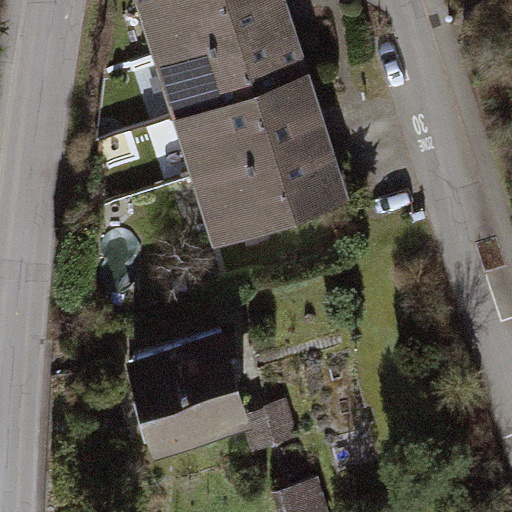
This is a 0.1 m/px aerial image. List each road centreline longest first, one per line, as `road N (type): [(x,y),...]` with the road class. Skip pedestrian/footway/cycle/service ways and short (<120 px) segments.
road 1 (unclassified): [(11,511),(36,119),(56,0)]
road 2 (residential): [(511,343),(390,0)]
